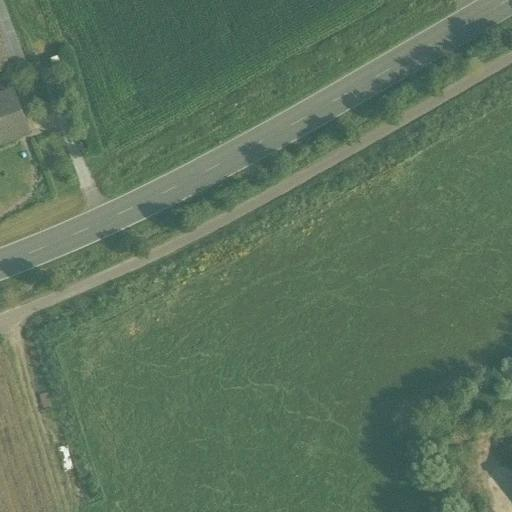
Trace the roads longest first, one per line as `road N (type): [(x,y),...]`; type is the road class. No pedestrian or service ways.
road 1 (primary): [(507,0),(210,168),(0,264)]
road 2 (track): [(3,320),(65,511)]
